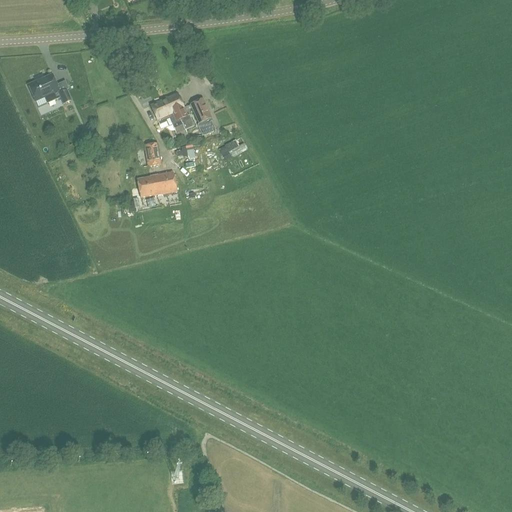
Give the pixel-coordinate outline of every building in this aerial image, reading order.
[(51,75),(27,86),(34,101),(44,97),(46,104),(60,98),(63,104),(70,101),(66,91),(59,94),(58,91),(51,75)] [(177,94),(164,100),(167,108),(170,107),(171,109),(169,110),(173,117),(176,121),(179,120),(180,122),(182,121),(184,125),(182,125),(185,130),(193,127),(189,117),(187,118),(177,94)] [(167,108),(164,100),(150,106),(156,120),(159,119),(160,122),(173,117),(169,110),(171,109),(170,107),(167,108)] [(211,119),(202,100),(190,105),(199,124),(211,119)] [(182,121),(180,122),(172,126),(175,134),(177,138),(186,134),(185,130),(182,125),(184,125),(182,121)] [(160,165),(156,145),(143,147),(147,167),(160,165)] [(153,197),(157,196),(177,193),(173,173),(150,177),(150,178),(137,180),(140,199),(153,196),(153,197)]
